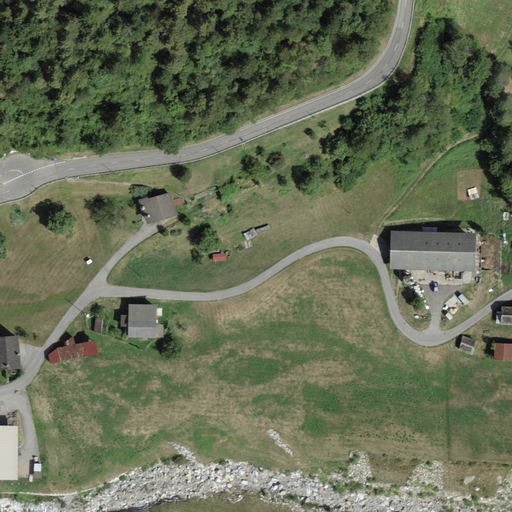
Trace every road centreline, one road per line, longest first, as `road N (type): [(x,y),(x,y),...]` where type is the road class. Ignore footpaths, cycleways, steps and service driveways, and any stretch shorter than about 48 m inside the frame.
road 1 (unclassified): [(511,293),(449,334),(423,341),(396,319),(375,256),(335,242),(220,295),(91,295),(25,378),(0,390)]
road 2 (tertiary): [(29,182),(67,169),(193,153),(352,91),(389,62),(406,0)]
